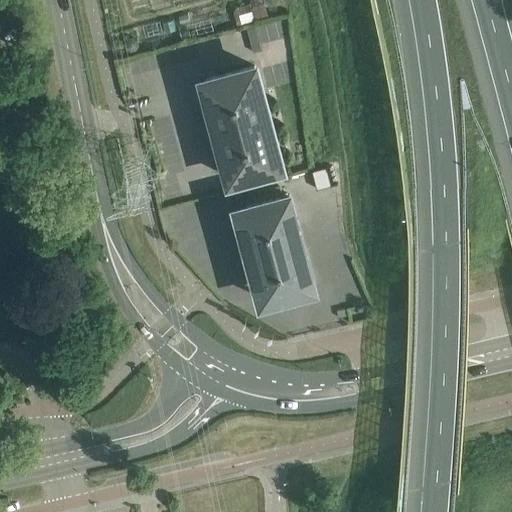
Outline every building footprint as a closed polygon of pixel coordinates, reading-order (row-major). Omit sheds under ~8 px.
[(265,3),(252,6),(255,20),(268,16),(265,3)] [(237,8),(235,12),(238,24),(255,20),(252,6),(251,4),(237,8)] [(271,55),(274,82),(295,79),(287,19),(258,22),(262,57),(271,55)] [(253,51),(261,49),(255,26),(247,28),(253,51)] [(230,178),(281,164),(254,65),(204,78),(216,123),(217,123),(217,122),(219,121),(222,133),(220,133),(220,132),(218,133),(230,178)] [(238,207),(262,300),(313,286),(288,194),(238,207)]
